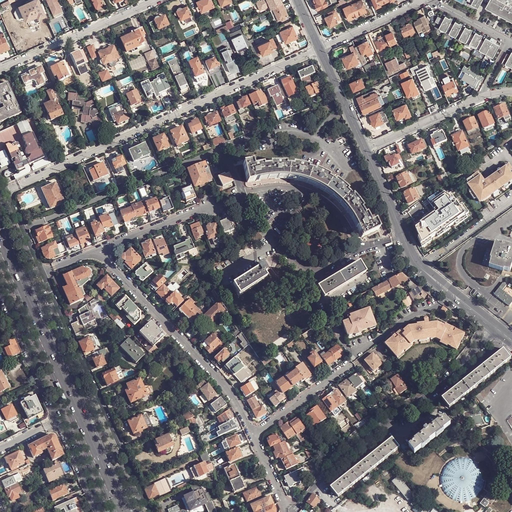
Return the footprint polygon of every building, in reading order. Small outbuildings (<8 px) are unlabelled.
[(33,0),(21,6),(27,19),(33,16),(38,14),(44,11),(43,8),(39,1),(39,0),(33,0)] [(48,0),(50,3),(49,4),(53,13),(62,9),(58,0),(48,0)] [(102,0),(91,0),(96,9),(104,5),(102,0)] [(201,11),(206,9),(206,10),(207,10),(209,10),(209,9),(209,8),(214,6),(211,0),(199,0),(197,1),(199,5),(201,11)] [(256,0),(255,1),(259,10),(269,6),(270,9),(273,8),(283,4),(281,0),(256,0)] [(313,0),(315,4),(313,5),(316,10),(332,3),(330,0),(313,0)] [(361,0),(344,8),(346,12),(348,18),(349,19),(350,19),(359,15),(366,12),(361,0)] [(371,0),(369,1),(372,7),(375,5),(376,8),(377,7),(378,8),(380,7),(380,6),(381,5),(380,5),(389,0),(390,0),(390,1),(391,1),(392,2),(395,0),(394,0),(371,0)] [(511,0),(489,0),(487,5),(511,17),(511,0)] [(273,8),(278,19),(281,18),(282,20),(286,18),(285,16),(288,15),(283,4),(273,8)] [(182,8),(182,7),(181,7),(179,7),(178,8),(178,10),(177,10),(177,11),(179,14),(183,24),(193,19),(191,15),(191,14),(187,5),(182,8)] [(273,8),(269,10),(274,21),(278,19),(273,8)] [(335,10),(329,13),(330,15),(325,18),(327,21),(329,27),(339,23),(338,21),(339,20),(340,22),(343,21),(340,14),(338,15),(335,10)] [(41,18),(40,17),(46,14),(44,11),(38,14),(33,16),(27,19),(29,24),(32,22),(31,21),(34,20),(35,21),(36,21),(37,22),(39,22),(40,21),(40,19),(41,18)] [(448,22),(436,15),(432,21),(438,24),(436,28),(443,31),(448,22)] [(158,29),(168,25),(164,16),(159,18),(158,17),(157,17),(156,17),(155,18),(155,20),(148,23),(152,32),(158,29)] [(427,18),(426,18),(425,16),(418,19),(419,20),(415,21),(414,22),(421,36),(432,31),(429,24),(430,23),(427,18)] [(447,33),(454,37),(459,28),(448,22),(443,31),(443,32),(446,34),(447,33)] [(415,31),(411,23),(411,24),(409,23),(408,23),(407,25),(402,28),(401,28),(405,36),(415,31)] [(293,25),(280,31),(285,42),(298,37),(293,25)] [(136,47),(140,45),(139,44),(144,42),(141,36),(145,35),(141,28),(135,31),(134,31),(135,32),(127,36),(121,38),(127,52),(131,50),(136,47)] [(232,38),(242,33),(246,42),(236,47),(238,52),(248,48),(247,46),(250,45),(248,40),(242,28),(230,34),(232,38)] [(466,32),(459,28),(454,37),(453,38),(456,40),(457,39),(464,43),(469,33),(466,32)] [(210,37),(210,36),(207,29),(202,32),(205,39),(210,37)] [(10,48),(3,33),(0,34),(0,52),(0,53),(10,48)] [(246,42),(242,33),(232,38),(236,47),(246,42)] [(397,43),(392,33),(386,35),(391,46),(397,43)] [(464,43),(467,45),(467,44),(474,48),(479,39),(477,37),(469,33),(464,43)] [(391,46),(386,35),(378,39),(379,41),(376,42),(380,50),(391,46)] [(259,55),(262,53),(263,54),(267,52),(268,53),(269,52),(269,51),(274,49),(273,48),(277,47),(272,37),(269,39),(269,40),(259,45),(258,44),(255,45),(259,55)] [(474,48),(474,49),(477,51),(478,50),(485,54),(493,39),(490,37),(487,43),(479,39),(474,48)] [(493,39),(485,54),(492,58),(491,58),(495,60),(500,50),(493,46),(496,40),(493,39)] [(364,43),(359,45),(355,47),(362,61),(362,63),(366,61),(366,60),(364,54),(366,53),(372,51),(373,50),(370,45),(368,41),(364,42),(364,43)] [(195,43),(189,46),(191,51),(197,49),(195,43)] [(114,48),(113,46),(113,47),(112,45),(108,47),(109,48),(103,51),(103,50),(99,52),(99,53),(98,53),(101,59),(100,60),(100,61),(100,63),(102,64),(104,64),(104,65),(105,64),(118,58),(119,58),(117,55),(116,53),(114,48)] [(228,61),(226,63),(231,72),(235,71),(239,70),(239,69),(239,68),(235,58),(233,59),(230,55),(232,54),(231,53),(233,52),(231,49),(229,50),(229,49),(227,50),(226,46),(219,49),(224,60),(227,59),(228,61)] [(348,68),(359,63),(362,61),(355,47),(351,49),(353,54),(343,58),(346,64),(348,68)] [(85,63),(88,62),(82,49),(79,51),(85,63)] [(506,53),(500,50),(495,60),(500,63),(506,53)] [(79,51),(71,54),(75,64),(76,65),(77,67),(84,63),(85,63),(79,51)] [(153,52),(146,55),(152,67),(159,64),(153,52)] [(504,64),(511,68),(511,65),(511,56),(506,53),(500,63),(503,65),(504,64)] [(220,66),(216,57),(205,62),(209,70),(220,66)] [(119,61),(118,58),(105,64),(106,67),(119,61)] [(168,62),(173,72),(176,71),(178,75),(182,73),(175,58),(168,62)] [(195,77),(204,73),(202,68),(200,66),(197,58),(188,62),(193,73),(195,77)] [(397,58),(386,63),(391,72),(400,68),(401,69),(406,67),(404,63),(400,65),(397,58)] [(69,76),(71,75),(64,60),(61,61),(62,63),(69,76)] [(50,68),(54,77),(56,76),(57,78),(59,81),(64,79),(63,79),(69,76),(62,63),(51,68),(50,68)] [(369,64),(364,66),(367,73),(373,70),(369,64)] [(462,79),(470,83),(469,85),(477,89),(481,81),(482,81),(484,77),(479,74),(480,72),(469,66),(468,67),(465,65),(462,71),(465,73),(462,79)] [(21,76),(25,84),(33,80),(36,81),(38,86),(44,83),(44,82),(47,80),(41,66),(36,69),(37,71),(35,72),(34,71),(32,71),(30,72),(30,73),(30,74),(30,75),(27,76),(26,73),(21,76)] [(308,75),(314,73),(311,66),(311,67),(298,73),(298,72),(297,72),(300,79),(308,75)] [(400,74),(402,79),(409,75),(407,72),(411,70),(411,68),(407,70),(407,71),(400,74)] [(97,74),(101,83),(111,79),(107,70),(97,74)] [(153,81),(153,82),(159,93),(165,90),(166,92),(167,92),(169,92),(170,92),(170,91),(171,89),(163,73),(157,76),(156,77),(156,78),(157,79),(153,81)] [(178,75),(175,77),(177,82),(175,83),(175,84),(176,83),(177,83),(179,86),(185,83),(183,80),(185,79),(182,73),(178,75)] [(300,79),(302,83),(303,83),(310,80),(308,75),(300,79)] [(305,88),(309,96),(320,91),(316,82),(314,78),(310,80),(303,83),(305,88)] [(402,83),(409,97),(412,95),(414,94),(415,96),(420,93),(413,78),(402,83)] [(442,81),(449,95),(450,95),(453,94),(455,92),(459,91),(454,80),(451,82),(450,79),(449,78),(446,80),(442,81)] [(298,93),(291,79),(287,81),(286,79),(281,81),(289,97),(298,93)] [(351,84),(355,92),(365,87),(362,79),(351,84)] [(146,81),(140,83),(147,98),(152,96),(152,94),(154,93),(157,99),(158,100),(161,98),(159,93),(153,82),(148,84),(146,81)] [(0,122),(21,113),(7,82),(0,85),(0,103),(0,105),(2,104),(4,108),(0,109),(0,122)] [(44,105),(48,115),(48,116),(47,116),(47,118),(47,119),(48,120),(49,120),(51,120),(51,121),(55,119),(60,116),(63,115),(59,105),(60,105),(57,99),(56,100),(51,90),(54,89),(51,82),(49,83),(43,86),(51,101),(44,105)] [(185,83),(179,86),(182,93),(189,90),(190,89),(186,82),(185,83)] [(267,90),(270,97),(272,96),(277,107),(284,103),(280,93),(281,92),(277,85),(267,90)] [(129,101),(131,106),(136,104),(136,105),(141,103),(138,97),(140,97),(136,89),(126,94),(129,101)] [(249,95),(253,105),(258,103),(259,107),(268,103),(264,95),(263,96),(260,90),(249,95)] [(385,94),(384,94),(383,92),(378,94),(377,93),(375,94),(374,91),(362,96),(357,98),(360,105),(363,110),(365,114),(382,106),(382,105),(378,97),(381,96),(382,99),(387,97),(385,94)] [(362,96),(360,92),(350,96),(352,101),(357,98),(362,96)] [(90,123),(94,130),(99,129),(97,125),(101,123),(100,120),(99,121),(97,116),(96,116),(95,115),(98,113),(96,109),(91,109),(90,109),(90,107),(94,105),(92,100),(86,103),(85,103),(85,99),(79,98),(79,96),(77,96),(78,94),(68,93),(67,101),(69,101),(69,106),(72,107),(72,108),(73,108),(73,110),(71,110),(71,111),(73,116),(78,116),(78,118),(79,114),(82,115),(81,122),(85,123),(85,122),(90,123)] [(250,105),(246,97),(242,99),(242,100),(239,101),(239,102),(236,103),(240,110),(238,110),(240,114),(244,112),(242,108),(250,105)] [(431,99),(426,101),(427,104),(429,108),(434,106),(431,99)] [(394,110),(398,120),(406,116),(407,118),(412,116),(407,104),(394,110)] [(129,118),(125,110),(123,111),(120,105),(109,110),(114,121),(116,120),(118,123),(118,124),(119,123),(120,122),(121,122),(124,120),(124,121),(128,119),(128,118),(129,118)] [(236,113),(232,105),(225,108),(224,107),(220,108),(225,118),(226,117),(236,113)] [(496,109),(494,109),(496,112),(493,113),(495,118),(497,117),(498,118),(499,119),(503,118),(504,121),(510,119),(509,115),(505,105),(496,109)] [(389,120),(384,110),(371,117),(373,122),(372,122),(374,125),(375,125),(376,127),(380,125),(385,123),(389,120)] [(478,115),(479,116),(484,128),(494,124),(489,112),(487,112),(486,110),(477,114),(478,115)] [(220,121),(216,111),(211,114),(209,113),(207,114),(207,115),(205,116),(204,117),(207,123),(207,122),(209,126),(220,121)] [(463,122),(468,132),(478,127),(474,118),(463,122)] [(202,129),(197,119),(191,122),(192,123),(188,125),(192,133),(202,129)] [(27,147),(26,148),(25,149),(25,151),(25,152),(26,153),(27,154),(29,155),(30,154),(41,150),(27,120),(17,124),(27,147)] [(259,123),(244,129),(244,130),(246,133),(261,127),(259,123)] [(13,127),(0,132),(0,145),(17,138),(13,127)] [(182,127),(177,130),(176,129),(170,131),(176,144),(180,141),(181,143),(188,140),(182,127)] [(443,131),(431,136),(432,140),(434,140),(436,143),(434,144),(435,146),(440,144),(447,140),(443,131)] [(469,147),(463,134),(457,137),(456,135),(452,136),(455,142),(452,143),(454,147),(456,145),(459,151),(460,151),(462,155),(469,151),(467,147),(469,147)] [(169,148),(166,142),(167,142),(167,141),(167,139),(166,139),(165,139),(163,135),(153,139),(158,151),(163,150),(169,148)] [(412,154),(425,148),(425,147),(422,142),(422,140),(409,146),(412,154)] [(23,164),(22,159),(17,146),(14,148),(11,147),(12,144),(8,144),(4,145),(13,164),(13,163),(15,167),(23,164)] [(149,154),(145,144),(137,150),(136,147),(134,146),(132,147),(131,147),(130,149),(129,150),(134,161),(149,154)] [(43,154),(41,150),(30,154),(31,155),(32,158),(43,154)] [(32,158),(31,155),(30,157),(28,159),(30,164),(44,158),(43,154),(32,158)] [(392,154),(385,158),(387,163),(389,162),(392,168),(399,164),(403,163),(399,154),(396,156),(394,157),(392,154)] [(125,165),(122,157),(121,156),(119,155),(118,155),(116,156),(116,158),(116,159),(117,161),(113,163),(112,164),(115,169),(121,166),(125,165)] [(205,161),(185,169),(186,172),(188,171),(194,186),(195,186),(199,185),(199,184),(203,182),(204,183),(208,182),(208,180),(204,169),(208,167),(205,161)] [(243,163),(247,182),(263,178),(268,178),(266,166),(263,167),(262,165),(253,166),(252,161),(243,163)] [(94,179),(101,176),(102,178),(108,175),(103,163),(96,166),(97,167),(95,169),(89,171),(90,171),(91,175),(94,179)] [(288,166),(285,166),(285,164),(278,164),(269,164),(270,166),(266,166),(268,178),(271,178),(281,178),(287,178),(288,166)] [(288,166),(287,178),(291,178),(301,181),(306,182),(310,171),(307,170),(308,168),(299,166),(292,165),(292,167),(288,166)] [(477,172),(465,181),(467,183),(471,189),(473,192),(472,192),(476,198),(479,202),(482,200),(483,202),(492,195),(492,194),(498,190),(504,186),(511,180),(511,169),(509,165),(484,182),(477,172)] [(137,171),(131,173),(133,179),(142,175),(140,172),(140,171),(139,170),(137,171)] [(310,171),(306,182),(309,183),(319,188),(323,190),(324,191),(330,181),(327,179),(328,177),(322,174),(314,170),(313,172),(310,171)] [(233,181),(229,172),(226,173),(222,176),(221,174),(218,176),(223,186),(233,181)] [(407,173),(397,178),(399,184),(402,188),(412,183),(407,173)] [(441,175),(444,183),(449,179),(446,173),(441,175)] [(324,191),(330,194),(327,198),(330,201),(333,204),(336,200),(339,203),(348,195),(345,192),(346,191),(341,186),(340,185),(334,181),(333,183),(330,181),(324,191)] [(52,206),(62,202),(61,198),(62,197),(58,188),(56,188),(55,185),(54,185),(53,185),(48,187),(48,188),(44,189),(46,193),(44,194),(47,193),(51,202),(48,203),(49,203),(50,202),(52,206)] [(185,198),(186,201),(195,197),(191,186),(182,189),(183,192),(185,198)] [(414,189),(404,193),(407,200),(409,204),(419,199),(414,189)] [(339,203),(342,206),(346,210),(352,218),(362,212),(360,209),(361,208),(357,202),(352,196),(350,197),(348,195),(339,203)] [(159,200),(164,212),(173,208),(168,197),(159,200)] [(149,212),(159,208),(155,198),(145,202),(149,212)] [(454,213),(444,198),(439,201),(438,202),(433,205),(444,220),(454,213)] [(148,212),(143,201),(135,205),(135,206),(132,207),(136,217),(148,212)] [(120,211),(125,222),(126,222),(131,220),(131,221),(137,219),(136,217),(132,207),(120,211)] [(114,212),(99,218),(100,222),(104,232),(105,232),(107,231),(107,230),(107,228),(118,223),(114,212)] [(379,229),(375,220),(370,222),(365,214),(363,215),(362,212),(352,218),(361,237),(379,229)] [(220,222),(224,233),(231,230),(231,231),(234,230),(232,223),(233,223),(231,217),(230,217),(230,216),(226,218),(226,219),(220,222)] [(286,220),(279,226),(283,229),(289,223),(286,220)] [(190,225),(196,240),(200,238),(200,236),(204,234),(198,221),(190,225)] [(92,226),(95,235),(104,232),(100,222),(92,226)] [(215,223),(207,227),(209,233),(207,234),(209,239),(212,238),(213,240),(213,241),(217,239),(221,238),(215,223)] [(48,225),(36,230),(38,236),(36,237),(39,243),(53,237),(48,225)] [(90,241),(85,229),(76,232),(76,233),(80,244),(90,241)] [(80,244),(76,233),(66,237),(67,240),(70,247),(70,248),(80,244)] [(189,236),(184,238),(185,242),(173,247),(175,250),(174,251),(177,259),(184,257),(183,253),(188,251),(190,255),(191,254),(192,256),(196,254),(197,258),(200,257),(196,247),(194,249),(189,236)] [(153,239),(159,254),(162,253),(163,254),(163,255),(169,253),(169,254),(169,253),(163,238),(160,240),(158,237),(153,239)] [(156,253),(150,240),(141,243),(142,244),(144,249),(145,251),(143,252),(145,257),(156,253)] [(63,242),(56,244),(55,241),(41,247),(45,256),(46,258),(48,258),(49,258),(67,251),(66,249),(63,242)] [(511,245),(503,243),(496,241),(490,258),(492,258),(489,265),(504,270),(504,269),(510,271),(511,263),(511,245)] [(227,246),(213,253),(214,257),(228,250),(227,246)] [(131,248),(126,253),(125,253),(123,254),(122,255),(122,257),(122,259),(124,260),(125,261),(126,261),(125,263),(131,269),(140,260),(140,258),(131,248)] [(339,273),(345,284),(366,271),(359,260),(351,265),(347,268),(339,273)] [(145,263),(152,272),(154,271),(146,262),(145,263)] [(239,294),(267,276),(264,272),(267,270),(264,265),(263,263),(262,262),(257,265),(259,267),(233,283),(239,294)] [(135,272),(143,281),(152,272),(145,263),(135,272)] [(71,305),(84,299),(82,296),(84,295),(88,302),(94,297),(90,291),(85,294),(82,286),(89,280),(90,279),(92,278),(93,275),(93,273),(92,270),(91,268),(88,266),(86,266),(83,267),(63,275),(68,285),(63,288),(71,305)] [(401,272),(399,273),(406,280),(409,279),(401,272)] [(327,280),(318,286),(324,296),(345,284),(339,273),(330,278),(327,280)] [(406,280),(399,273),(368,291),(370,293),(373,291),(376,296),(406,280)] [(159,275),(153,281),(159,287),(165,281),(159,275)] [(113,282),(107,276),(105,278),(104,277),(99,281),(100,282),(97,285),(98,286),(98,287),(100,289),(101,289),(102,290),(104,288),(105,289),(113,282)] [(159,287),(153,281),(150,284),(156,290),(159,287)] [(119,289),(113,282),(105,289),(112,296),(119,289)] [(412,282),(409,283),(413,293),(410,295),(414,302),(423,299),(427,293),(422,289),(416,286),(412,282)] [(156,292),(164,300),(171,293),(163,285),(156,292)] [(509,305),(511,301),(511,297),(499,287),(494,294),(509,305)] [(177,307),(183,301),(177,295),(179,293),(177,290),(166,301),(170,305),(171,304),(172,303),(174,304),(177,307)] [(101,300),(103,303),(104,304),(105,303),(106,298),(101,293),(99,295),(97,296),(101,300)] [(89,302),(89,305),(101,300),(97,296),(96,297),(89,302)] [(126,297),(116,306),(120,310),(122,309),(129,315),(127,317),(125,315),(125,316),(123,314),(122,314),(121,315),(115,309),(112,309),(110,310),(113,312),(118,318),(121,321),(123,318),(124,319),(126,319),(127,317),(135,325),(140,320),(140,312),(126,297)] [(177,307),(179,309),(188,300),(187,298),(183,301),(177,307)] [(185,316),(195,307),(192,304),(188,300),(179,309),(185,316)] [(204,316),(209,321),(216,314),(218,317),(225,310),(218,303),(204,316)] [(78,310),(81,316),(89,312),(86,306),(84,307),(84,306),(78,310)] [(195,307),(185,316),(192,323),(202,314),(195,307)] [(349,320),(343,323),(347,335),(349,336),(353,335),(352,333),(362,330),(362,331),(369,329),(368,327),(375,325),(369,308),(358,313),(357,310),(350,312),(351,314),(347,315),(349,320)] [(241,332),(228,310),(225,313),(235,331),(232,334),(235,338),(235,337),(238,336),(241,332)] [(93,317),(91,312),(89,312),(81,316),(76,318),(78,322),(71,324),(74,331),(77,337),(78,336),(77,334),(97,325),(94,319),(95,318),(93,317)] [(216,314),(209,321),(211,323),(218,317),(216,314)] [(332,323),(338,319),(335,314),(334,314),(328,318),(332,323)] [(391,339),(386,343),(395,354),(401,350),(402,352),(405,350),(404,349),(411,344),(409,342),(414,338),(419,337),(419,339),(427,338),(427,339),(431,339),(431,336),(436,336),(443,339),(442,341),(449,345),(452,347),(453,345),(459,348),(461,344),(463,341),(466,335),(457,330),(458,328),(458,326),(456,325),(454,325),(453,328),(447,325),(446,327),(444,329),(441,328),(443,325),(440,323),(431,324),(430,318),(429,317),(427,317),(425,319),(426,323),(418,324),(418,325),(410,326),(407,329),(409,331),(406,333),(404,331),(403,329),(397,333),(396,331),(394,331),(388,335),(391,339)] [(122,328),(125,325),(121,321),(118,318),(115,321),(122,328)] [(315,331),(325,324),(323,321),(322,321),(312,327),(315,331)] [(151,322),(135,337),(148,351),(164,336),(151,322)] [(315,331),(312,327),(302,334),(304,337),(306,336),(315,331)] [(243,341),(240,343),(244,348),(249,343),(241,332),(238,336),(243,341)] [(215,333),(213,335),(221,343),(222,345),(225,342),(220,337),(215,333)] [(145,355),(126,335),(116,342),(120,347),(112,354),(129,362),(132,359),(136,363),(145,355)] [(210,353),(221,343),(213,335),(202,344),(210,353)] [(92,337),(79,342),(82,349),(84,354),(94,350),(92,345),(93,345),(92,344),(95,343),(92,337)] [(9,357),(22,352),(19,346),(15,338),(8,341),(11,346),(5,349),(9,357)] [(223,350),(214,358),(220,364),(221,364),(230,356),(228,355),(232,351),(232,348),(229,345),(224,350),(223,350)] [(344,353),(337,345),(329,351),(330,351),(336,359),(344,353)] [(97,367),(105,364),(104,360),(105,360),(105,358),(106,358),(105,355),(107,354),(106,350),(107,350),(106,348),(100,351),(96,353),(94,354),(95,357),(93,358),(97,367)] [(511,358),(503,349),(442,398),(450,407),(511,358)] [(308,358),(315,367),(315,368),(317,368),(318,368),(319,367),(320,365),(319,363),(322,362),(314,351),(310,354),(312,356),(308,358)] [(336,359),(330,351),(325,355),(324,352),(321,355),(324,360),(322,362),(325,367),(336,359)] [(373,353),(365,360),(374,371),(382,364),(373,353)] [(271,355),(261,361),(264,364),(273,358),(271,355)] [(226,365),(234,374),(243,367),(240,364),(236,360),(234,357),(226,365)] [(302,362),(295,368),(296,369),(304,380),(307,378),(307,379),(312,376),(302,362)] [(119,381),(116,374),(121,372),(119,367),(102,374),(103,375),(101,376),(103,379),(104,379),(107,386),(119,381)] [(243,367),(234,374),(242,382),(243,383),(251,375),(243,367)] [(293,386),(301,380),(302,381),(304,380),(296,369),(291,373),(290,372),(285,375),(286,375),(293,386)] [(391,378),(385,382),(389,387),(394,384),(400,393),(407,388),(405,384),(404,384),(402,382),(403,382),(402,380),(406,377),(402,370),(397,374),(398,374),(391,379),(391,378)] [(0,389),(2,389),(3,390),(9,387),(4,376),(1,371),(0,371),(0,389)] [(349,379),(355,388),(366,381),(359,371),(349,379)] [(283,393),(293,386),(286,375),(276,383),(283,393)] [(240,388),(246,397),(259,389),(252,378),(248,380),(249,382),(240,388)] [(354,394),(357,391),(355,388),(349,379),(344,383),(345,384),(341,387),(348,397),(349,397),(354,394)] [(139,380),(127,386),(129,390),(126,392),(128,397),(128,399),(129,401),(131,403),(147,396),(146,395),(143,388),(139,380)] [(275,406),(279,403),(278,401),(282,398),(283,399),(286,397),(283,393),(276,383),(274,380),(271,382),(276,388),(275,389),(276,391),(268,397),(275,406)] [(203,381),(196,387),(199,391),(200,390),(209,401),(217,395),(208,384),(207,385),(203,381)] [(331,395),(339,406),(340,406),(345,402),(346,401),(338,390),(337,389),(335,390),(334,391),(334,394),(331,395)] [(480,393),(476,396),(480,402),(481,403),(485,399),(480,393)] [(43,412),(36,395),(30,398),(30,396),(24,399),(25,400),(21,403),(29,420),(43,412)] [(323,400),(331,412),(332,412),(338,407),(339,406),(331,395),(328,398),(327,397),(323,400)] [(247,400),(253,410),(261,406),(256,396),(247,400)] [(226,405),(221,397),(209,406),(214,414),(226,405)] [(257,418),(267,413),(262,405),(261,406),(253,410),(257,418)] [(14,406),(1,410),(6,423),(18,419),(14,406)] [(326,418),(317,406),(313,408),(312,406),(308,409),(308,410),(303,413),(304,415),(305,414),(309,419),(310,418),(316,426),(326,418)] [(229,410),(217,417),(221,425),(232,419),(234,418),(229,410)] [(475,410),(463,413),(463,414),(465,419),(465,418),(471,416),(473,425),(473,426),(482,424),(482,425),(483,424),(480,414),(481,414),(476,415),(475,410)] [(195,416),(197,423),(198,428),(201,426),(205,424),(199,416),(201,414),(200,413),(195,416)] [(134,433),(152,425),(147,414),(145,415),(145,414),(143,415),(129,422),(134,433)] [(366,423),(373,419),(370,415),(363,420),(366,423)] [(187,420),(190,426),(197,423),(195,416),(194,417),(187,420)] [(424,434),(409,446),(415,453),(452,423),(448,418),(447,419),(445,417),(430,430),(428,427),(425,429),(424,428),(421,431),(424,434)] [(235,424),(232,419),(221,425),(217,427),(219,431),(217,432),(219,436),(221,435),(238,427),(236,424),(235,424)] [(305,428),(299,419),(295,422),(293,420),(289,423),(297,433),(298,434),(305,428)] [(358,429),(366,423),(363,420),(359,422),(354,425),(358,429)] [(289,439),(297,433),(289,423),(289,422),(284,425),(285,425),(281,428),(289,439)] [(188,428),(179,431),(181,436),(190,433),(188,428)] [(158,452),(164,450),(165,452),(167,453),(170,452),(171,450),(170,447),(173,446),(170,440),(175,438),(173,433),(163,437),(162,436),(160,437),(160,439),(156,440),(158,445),(156,446),(158,452)] [(281,442),(277,434),(267,438),(271,447),(281,442)] [(63,456),(55,437),(54,436),(52,435),(50,435),(28,447),(33,458),(42,454),(41,452),(47,449),(52,461),(63,456)] [(226,447),(227,449),(240,443),(238,438),(236,435),(223,441),(223,442),(226,447)] [(392,438),(331,487),(339,496),(400,447),(392,438)] [(289,452),(284,442),(275,446),(277,452),(275,452),(277,457),(280,456),(281,460),(293,454),(292,451),(289,452)] [(226,452),(230,462),(241,457),(237,447),(226,452)] [(308,448),(305,449),(309,457),(313,454),(308,448)] [(17,466),(24,463),(22,457),(19,451),(6,458),(11,469),(12,470),(17,468),(17,466)] [(196,470),(199,477),(209,473),(209,472),(214,470),(210,460),(207,452),(198,456),(202,463),(194,466),(196,470)] [(287,470),(298,464),(293,454),(281,460),(282,461),(286,468),(287,470)] [(456,501),(461,502),(465,502),(470,501),(474,499),(478,496),(481,492),(483,488),(485,483),(485,479),(485,478),(485,474),(483,469),(480,465),(480,464),(477,462),(473,459),(469,457),(464,457),(459,457),(455,458),(450,460),(447,463),(443,466),(441,471),(440,475),(440,480),(440,485),(442,489),(444,493),(448,497),(452,499),(456,501)] [(53,480),(62,476),(58,468),(60,468),(58,463),(43,469),(49,482),(53,480)] [(229,481),(240,476),(234,464),(230,466),(224,469),(229,481)] [(287,482),(289,486),(290,486),(293,485),(294,485),(294,484),(300,481),(299,479),(304,477),(301,469),(284,476),(286,480),(287,482)] [(53,480),(49,482),(47,483),(48,484),(53,481),(54,482),(64,477),(64,475),(62,476),(53,480)] [(245,487),(240,476),(229,481),(234,492),(245,487)] [(415,495),(398,476),(392,481),(408,500),(415,495)] [(145,489),(149,499),(164,492),(159,482),(145,489)] [(16,483),(4,489),(6,492),(7,492),(9,496),(10,497),(17,493),(20,492),(16,483)] [(194,493),(184,497),(190,511),(205,504),(211,501),(207,492),(204,494),(200,484),(192,483),(190,484),(194,493)] [(68,494),(64,485),(48,492),(52,501),(68,494)] [(260,495),(260,494),(260,492),(258,491),(258,490),(256,487),(243,493),(245,498),(246,497),(248,500),(260,495)] [(331,487),(338,496),(339,496),(331,487)] [(488,501),(487,502),(489,504),(490,503),(492,506),(501,498),(498,495),(502,492),(501,491),(499,490),(498,490),(495,492),(494,490),(489,495),(491,497),(489,498),(487,496),(485,498),(488,501)] [(314,507),(320,500),(313,493),(307,502),(314,507)] [(255,511),(273,504),(269,496),(263,499),(263,500),(257,503),(256,502),(250,504),(253,511),(255,511)] [(429,511),(432,508),(417,496),(411,504),(421,511),(429,511)] [(55,502),(57,506),(73,499),(77,508),(76,509),(77,511),(83,511),(77,497),(65,502),(63,498),(55,502)] [(56,511),(65,508),(66,511),(77,511),(76,509),(77,508),(73,499),(57,506),(54,507),(56,511)] [(212,503),(205,506),(208,511),(212,511),(216,510),(212,503)]
